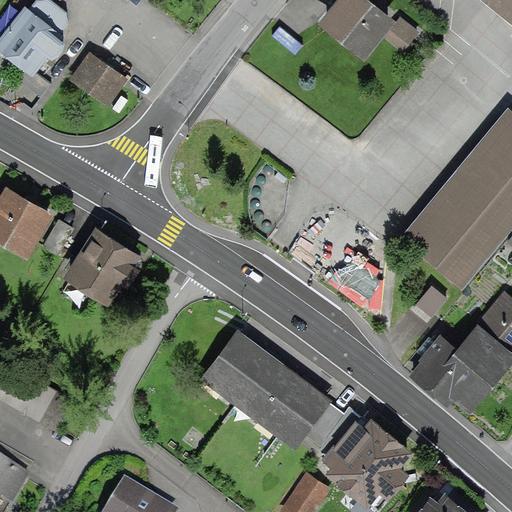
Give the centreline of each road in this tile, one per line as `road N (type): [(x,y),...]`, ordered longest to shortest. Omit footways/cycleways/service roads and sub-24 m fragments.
road 1 (secondary): [(511,491),(375,375),(203,249)]
road 2 (residential): [(203,249),(49,511)]
road 3 (residential): [(109,192),(263,0)]
road 4 (secondary): [(109,192),(0,130)]
